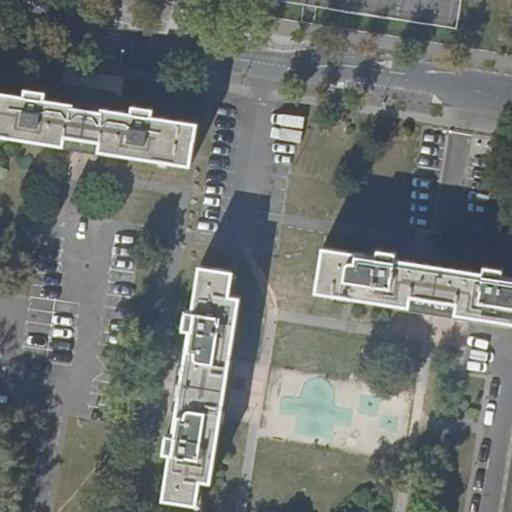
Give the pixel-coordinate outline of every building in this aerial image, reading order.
[(132,114),(103,109),(103,114),(88,112),(73,110),(74,104),(46,99),(46,94),(26,91),(25,96),(0,92),(0,135),(65,146),(67,136),(84,139),(101,141),(100,152),(190,166),(197,124),(152,117),(153,111),(132,108),(132,114)] [(103,114),(103,109),(90,107),(74,104),(73,110),(88,112),(103,114)] [(82,149),(100,152),(101,141),(84,139),(67,136),(65,146),(82,149)] [(511,278),(502,277),(503,270),(484,267),(483,273),(441,267),(394,260),(395,253),(378,251),(377,256),(324,248),(317,294),(410,308),(430,312),(450,315),(511,324),(511,278)] [(182,389),(174,435),(168,435),(165,453),(171,455),(164,500),(197,504),(200,480),(213,482),(223,412),(226,396),(229,375),(240,298),(231,296),(233,272),(201,267),(193,313),(186,312),(185,330),(191,332),(182,389)]
